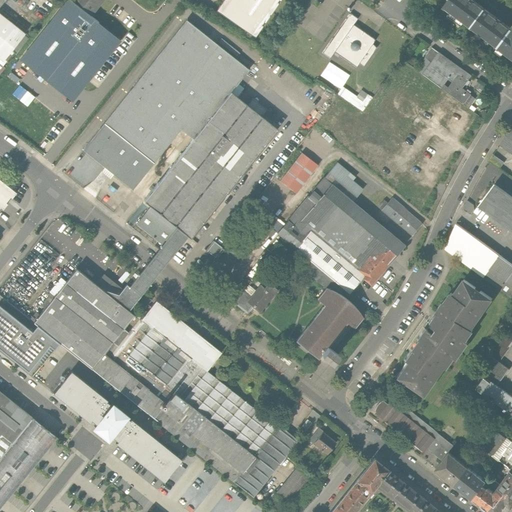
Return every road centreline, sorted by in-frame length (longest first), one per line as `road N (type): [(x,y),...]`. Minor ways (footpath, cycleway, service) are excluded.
road 1 (residential): [(332,405),(404,306),(467,174),(511,102)]
road 2 (unclassified): [(60,189),(236,329)]
road 3 (residential): [(511,96),(378,2)]
road 4 (residential): [(472,511),(375,438)]
